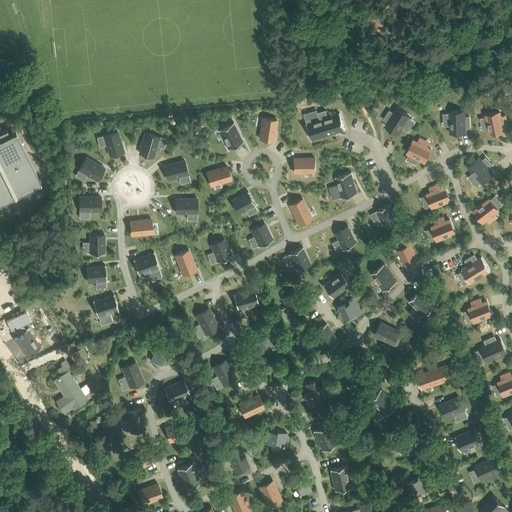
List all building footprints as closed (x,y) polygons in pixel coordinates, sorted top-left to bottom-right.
[(398,134),(410,116),(397,108),(394,112),(390,110),(385,117),(389,120),(385,125),(398,134)] [(319,118),(306,122),(311,140),(346,130),(340,112),(328,116),(326,109),(317,112),(319,118)] [(449,111),(450,132),(466,132),(465,125),(470,125),(470,116),(465,116),(465,111),(449,111)] [(486,114),(490,134),(504,131),(502,123),(507,122),(505,115),(501,116),(500,111),(486,114)] [(277,119),(263,117),(259,138),(273,140),(277,119)] [(233,121),(219,129),(229,149),(243,142),(233,121)] [(0,212),(37,194),(33,187),(41,183),(16,131),(9,135),(7,129),(2,131),(0,126),(0,212)] [(118,130),(103,135),(110,156),(125,151),(118,130)] [(160,136),(145,131),(139,153),(153,157),(160,136)] [(407,152),(425,161),(431,148),(425,145),(427,141),(420,137),(418,142),(413,140),(407,152)] [(105,167),(86,156),(79,169),(98,180),(105,167)] [(315,157),(294,157),(294,172),(315,172),(315,157)] [(479,157),(468,167),(482,183),(494,172),(490,168),(493,165),(487,159),(484,162),(479,157)] [(184,159),(163,164),(167,179),(188,174),(184,159)] [(227,165),(207,171),(211,186),(232,179),(227,165)] [(351,171),(335,176),(342,197),(357,192),(351,171)] [(451,199),(445,186),(438,189),(437,185),(429,188),(431,192),(427,193),(432,207),(451,199)] [(249,190),(231,199),(238,213),(256,204),(249,190)] [(101,196),(79,196),(79,210),(101,210),(101,196)] [(197,197),(175,197),(175,212),(197,212),(197,197)] [(302,197),(289,204),(298,223),(312,217),(302,197)] [(490,198),(474,210),(483,222),(489,217),(491,221),(498,216),(495,212),(498,209),(490,198)] [(390,203),(376,210),(385,227),(398,220),(390,203)] [(455,232),(450,219),(443,222),(441,217),(434,220),(436,225),(432,226),(437,239),(455,232)] [(151,218),(130,219),(131,235),(153,233),(151,218)] [(264,222),(251,228),(259,245),(273,239),(264,222)] [(348,225),(335,232),(343,249),(357,243),(348,225)] [(105,233),(90,233),(90,251),(89,251),(89,253),(105,253),(105,233)] [(225,237),(210,244),(218,262),(232,256),(225,237)] [(411,243),(398,250),(408,268),(420,262),(411,243)] [(302,246),(289,252),(297,269),(311,263),(302,246)] [(189,248),(175,254),(183,275),(197,269),(189,248)] [(154,251),(133,258),(139,275),(160,268),(154,251)] [(490,270),(482,256),(481,257),(476,260),(473,255),(465,260),(468,265),(462,269),(462,268),(462,269),(470,283),(471,282),(490,270),(490,271),(490,270)] [(104,265),(86,266),(88,282),(106,280),(106,281),(107,281),(106,264),(104,264),(104,265)] [(384,264),(372,273),(384,290),(396,281),(384,264)] [(340,271),(324,284),(333,296),(349,283),(340,271)] [(254,288),(234,294),(238,308),(258,302),(254,288)] [(420,290),(410,300),(424,315),(435,305),(420,290)] [(295,291),(283,297),(292,315),(305,309),(295,291)] [(340,306),(346,317),(355,313),(356,315),(365,310),(357,295),(348,300),(349,302),(340,306)] [(110,297),(88,303),(92,318),(114,313),(110,297)] [(474,321),(492,314),(487,300),(480,303),(478,299),(471,302),(473,306),(469,308),(474,321)] [(208,308),(197,315),(206,332),(218,326),(208,308)] [(24,312),(4,322),(10,332),(11,332),(16,337),(13,339),(27,357),(40,346),(26,329),(24,330),(21,326),(29,322),(24,312)] [(381,322),(375,334),(393,343),(400,331),(381,322)] [(326,323),(313,332),(325,349),(337,340),(326,323)] [(261,336),(262,338),(253,343),(259,353),(268,348),(267,347),(274,343),(274,344),(276,343),(271,334),(270,331),(261,336)] [(488,360),(506,352),(500,338),(494,341),(492,337),(485,340),(487,345),(482,347),(488,360)] [(150,360),(162,364),(166,355),(165,354),(168,345),(156,340),(152,350),(154,350),(150,360)] [(83,348),(71,352),(73,358),(75,357),(77,361),(90,357),(88,352),(85,353),(83,348)] [(226,359),(214,366),(224,383),(236,377),(226,359)] [(347,368),(339,373),(345,384),(354,379),(355,381),(364,376),(356,361),(347,366),(347,368)] [(135,362),(123,367),(130,385),(143,380),(135,362)] [(456,362),(437,368),(441,381),(460,374),(456,362)] [(437,368),(418,375),(422,387),(441,381),(437,368)] [(64,395),(56,400),(64,412),(72,406),(73,408),(88,399),(68,370),(54,379),(64,395)] [(511,390),(511,376),(510,377),(508,373),(501,375),(502,380),(498,382),(503,394),(511,390)] [(318,377),(307,384),(317,402),(328,395),(318,377)] [(184,379),(165,387),(170,401),(190,393),(184,379)] [(380,388),(370,399),(384,414),(395,403),(380,388)] [(258,394),(240,403),(245,415),(263,406),(258,394)] [(459,396),(440,404),(445,417),(465,409),(459,396)] [(139,408),(126,411),(131,430),(144,427),(139,408)] [(186,422),(166,427),(170,440),(190,435),(186,422)] [(328,424),(314,430),(322,449),(336,443),(328,424)] [(475,427),(455,436),(462,451),(481,443),(475,427)] [(283,444),(283,445),(285,445),(287,432),(277,430),(277,432),(267,430),(265,442),(275,444),(275,442),(283,444)] [(399,445),(409,449),(408,452),(417,456),(423,440),(414,436),(413,438),(404,434),(399,445)] [(240,446),(228,452),(236,470),(248,465),(240,446)] [(147,448),(129,457),(135,469),(153,460),(147,448)] [(495,456),(475,465),(481,479),(502,470),(495,456)] [(192,462),(179,467),(186,487),(200,482),(192,462)] [(346,466),(331,469),(336,489),(351,486),(346,466)] [(295,486),(296,485),(300,495),(312,490),(309,480),(307,481),(303,472),(292,476),(295,486)] [(410,481),(415,493),(424,489),(425,491),(434,488),(428,472),(419,476),(419,477),(410,481)] [(272,480),(260,486),(269,504),(281,498),(272,480)] [(157,483),(139,490),(143,502),(162,495),(157,483)] [(242,490),(230,495),(236,511),(241,511),(250,509),(242,490)] [(493,494),(478,509),(481,511),(499,511),(505,506),(493,494)] [(448,511),(445,502),(426,508),(427,511),(448,511)]
